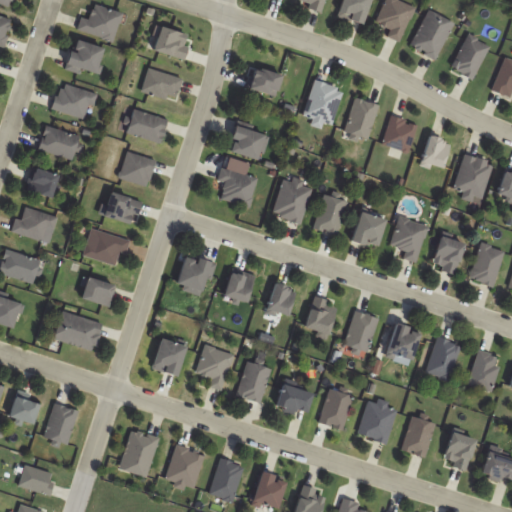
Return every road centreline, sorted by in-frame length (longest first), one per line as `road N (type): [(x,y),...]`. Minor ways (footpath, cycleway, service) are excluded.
road 1 (residential): [(226,0),(217,73),(75,511)]
road 2 (residential): [(487,511),(0,350)]
road 3 (residential): [(511,326),(172,215)]
road 4 (residential): [(511,133),(367,63),(182,0)]
road 5 (residential): [(53,0),(0,162)]
